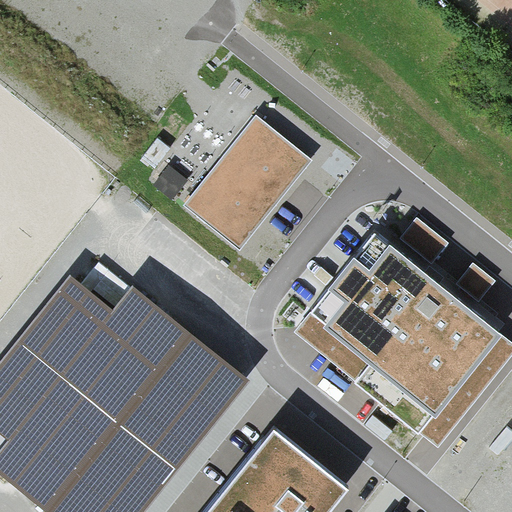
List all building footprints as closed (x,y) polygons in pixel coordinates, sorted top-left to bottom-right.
[(187,202),(242,245),(311,157),(256,114),(187,202)] [(173,199),(188,181),(169,166),(155,185),(173,199)] [(418,216),(402,235),(432,259),(447,240),(418,216)] [(511,338),(374,229),(297,325),(440,439),(511,348),(511,338)] [(73,268),(0,360),(0,466),(57,511),(133,511),(245,372),(191,330),(103,260),(87,279),(73,268)] [(473,261),(457,280),(480,298),(495,278),(473,261)] [(274,425),(203,511),(322,511),(346,483),(274,425)]
